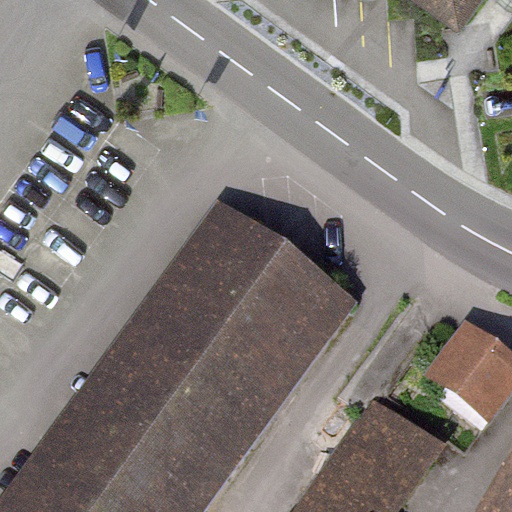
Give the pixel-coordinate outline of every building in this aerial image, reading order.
[(437,0),(472,25),(490,0),(437,0)] [(213,511),(360,312),(222,211),(0,511),(213,511)] [(511,404),(511,361),(467,330),(427,387),(492,433),(511,404)] [(410,511),(451,457),(375,403),(296,511),(410,511)] [(511,511),(511,481),(488,511),(511,511)]
